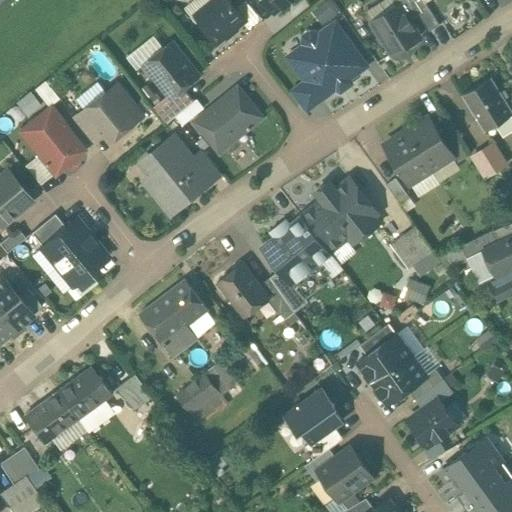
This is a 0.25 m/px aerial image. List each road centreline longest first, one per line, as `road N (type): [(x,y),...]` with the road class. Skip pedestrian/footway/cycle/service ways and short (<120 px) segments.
road 1 (residential): [(314,142),(511,26)]
road 2 (residential): [(149,267),(314,142)]
road 3 (residential): [(0,388),(149,267)]
road 4 (residential): [(437,511),(357,399)]
